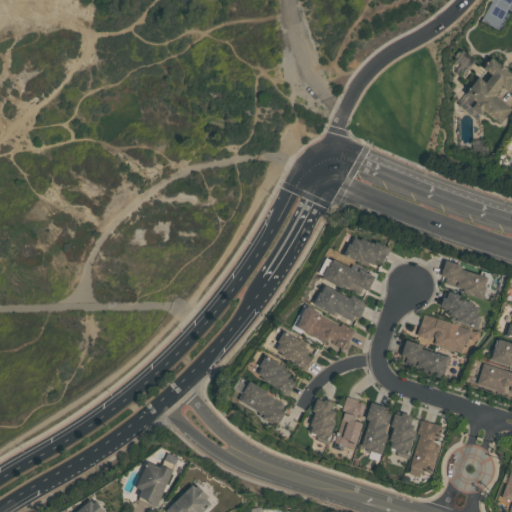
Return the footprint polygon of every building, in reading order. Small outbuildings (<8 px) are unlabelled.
[(490,59),(511,77),(511,93),(502,87),(497,92),(499,93),(495,98),(511,110),(499,126),(495,123),(482,113),(480,116),(471,108),(475,102),(472,100),(465,95),(477,79),(484,84),(490,76),(483,70),(483,69),(490,59)] [(341,253),(346,241),(352,244),(355,237),(361,240),(362,238),(375,243),(376,240),(388,246),(385,252),(387,254),(383,262),(376,258),(373,264),(369,262),(368,265),(341,253)] [(334,259),(359,271),(360,268),(376,276),(369,291),(353,283),(351,288),(343,284),(342,287),(323,277),(328,266),(330,267),(334,259)] [(447,261),(462,265),(461,268),(480,274),(481,270),(490,272),(492,277),(489,288),(486,287),(483,298),(465,293),(466,288),(446,282),(448,275),(443,274),(447,261)] [(326,284),(350,297),(352,293),(365,301),(362,306),(366,308),(360,318),(355,315),(352,320),(334,311),(333,313),(314,303),(320,291),(322,292),(326,284)] [(449,290),(461,294),(460,298),(474,302),(473,304),(479,306),(477,314),(479,315),(479,316),(481,316),(478,327),(448,318),(449,315),(447,314),(449,308),(440,306),(443,296),(447,297),(449,290)] [(297,326),(303,315),(302,315),(306,307),(307,308),(309,305),(323,313),(323,315),(340,325),(342,322),(355,329),(344,348),(332,342),(333,340),(329,337),(326,342),(297,326)] [(472,329),(468,342),(465,341),(461,352),(434,343),(436,338),(434,335),(432,334),(430,339),(417,334),(424,314),(472,329)] [(285,330),(302,340),(301,343),(311,348),(308,353),(314,357),(306,371),(295,365),(297,362),(282,354),(284,352),(278,349),(282,341),(279,340),(285,330)] [(511,362),(511,365),(491,358),(495,346),(497,347),(499,338),(511,342),(511,362)] [(406,339),(423,344),(422,348),(450,357),(444,374),(405,362),(407,356),(402,354),(406,339)] [(266,355),(285,366),(283,368),(291,373),(290,376),(294,378),(292,380),(296,382),(288,395),(285,393),(285,395),(273,388),(274,386),(262,379),(263,376),(258,373),(262,365),(261,365),(266,355)] [(484,362),(511,371),(511,389),(511,387),(511,385),(508,384),(505,386),(504,391),(477,383),(484,362)] [(286,412),(278,426),(262,417),(264,414),(239,399),(250,380),(269,391),(266,394),(273,398),(270,403),(286,412)] [(366,403),(362,414),(358,413),(356,421),(363,423),(357,442),(344,438),(342,444),(333,442),(347,395),(358,399),(357,401),(366,403)] [(334,401),(331,409),(336,411),(332,422),(335,423),(327,443),(317,439),(319,434),(311,431),(313,425),(311,424),(316,411),(313,409),(317,398),(323,400),(324,398),(334,401)] [(372,402),(386,406),(384,412),(391,414),(385,432),(389,433),(382,454),(369,450),(370,448),(361,446),(370,418),(367,417),(372,402)] [(412,414),(409,423),(415,425),(411,435),(414,436),(408,455),(396,451),(397,449),(390,446),(392,440),(390,439),(394,426),(391,424),(395,412),(401,414),(403,411),(412,414)] [(417,432),(421,419),(443,426),(439,439),(436,438),(434,443),(440,444),(432,472),(424,470),(423,472),(420,472),(419,476),(409,472),(411,466),(409,466),(420,433),(417,432)] [(160,466),(162,463),(174,469),(158,504),(138,495),(142,489),(136,486),(148,460),(160,466)] [(511,499),(511,470),(502,495),(511,499)] [(196,486),(198,484),(209,494),(206,497),(211,502),(200,511),(169,511),(167,509),(193,483),(196,486)] [(76,511),(91,499),(94,502),(96,500),(106,511),(104,511),(76,511)]
